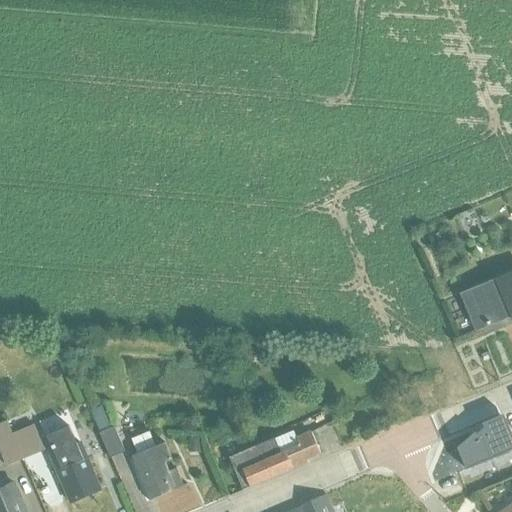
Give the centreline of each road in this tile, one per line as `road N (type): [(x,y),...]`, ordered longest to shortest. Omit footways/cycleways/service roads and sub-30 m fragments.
road 1 (tertiary): [(393,444),(238,511)]
road 2 (tertiary): [(511,395),(393,444)]
